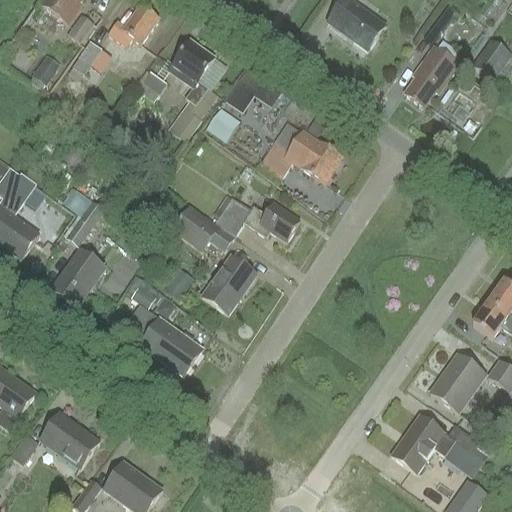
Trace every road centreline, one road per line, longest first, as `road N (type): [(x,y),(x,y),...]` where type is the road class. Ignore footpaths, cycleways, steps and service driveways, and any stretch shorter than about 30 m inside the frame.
road 1 (residential): [(197,452),(213,443),(403,147)]
road 2 (residential): [(303,511),(505,219)]
road 3 (residential): [(403,147),(200,0)]
road 4 (unclassified): [(179,443),(0,314)]
road 5 (residential): [(505,219),(403,147)]
